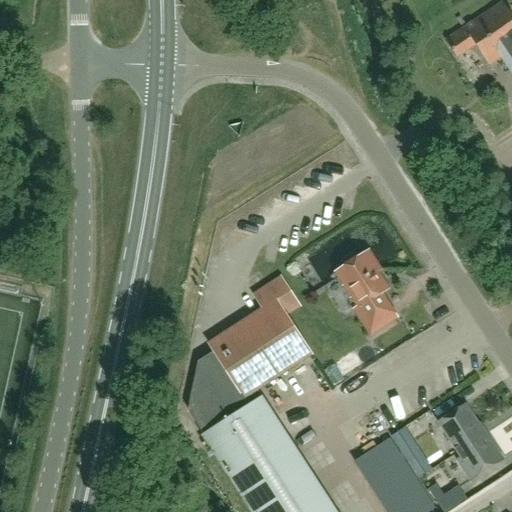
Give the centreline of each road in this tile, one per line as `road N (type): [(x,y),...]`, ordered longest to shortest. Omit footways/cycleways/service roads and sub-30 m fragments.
road 1 (unclassified): [(511,368),(337,100),(298,75),(162,66)]
road 2 (primary): [(79,511),(155,151),(162,66)]
road 3 (unclassified): [(40,511),(74,351),(79,64)]
